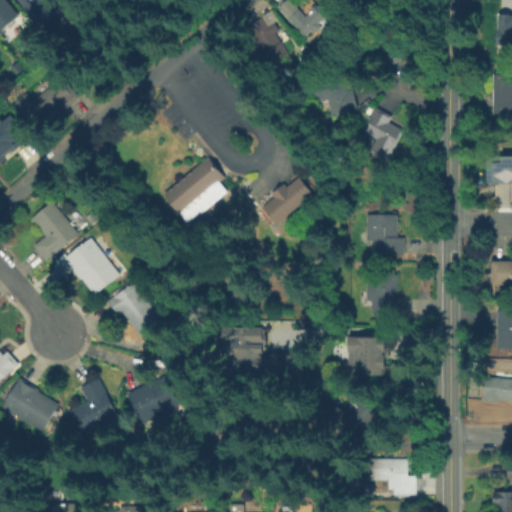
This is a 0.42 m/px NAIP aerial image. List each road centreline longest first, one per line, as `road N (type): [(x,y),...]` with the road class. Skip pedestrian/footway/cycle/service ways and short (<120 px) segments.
road 1 (tertiary): [(445,0),(447,438)]
road 2 (residential): [(240,0),(58,155)]
